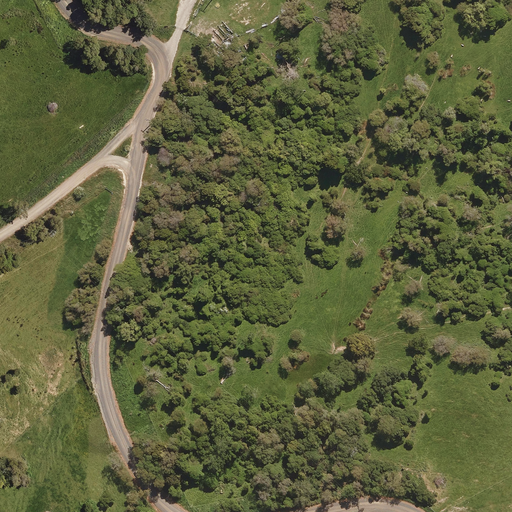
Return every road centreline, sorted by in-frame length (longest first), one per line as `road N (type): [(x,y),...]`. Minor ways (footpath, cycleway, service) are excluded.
road 1 (unclassified): [(170,511),(118,436),(99,348),(139,146)]
road 2 (unclassified): [(139,146),(159,82),(158,52),(145,40),(102,35),(62,0)]
road 3 (unclassified): [(139,146),(0,233)]
